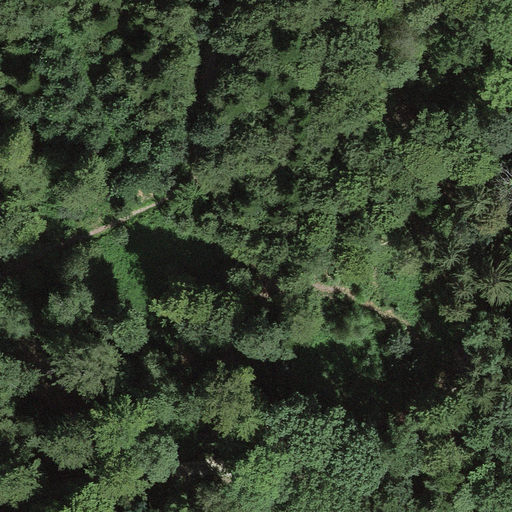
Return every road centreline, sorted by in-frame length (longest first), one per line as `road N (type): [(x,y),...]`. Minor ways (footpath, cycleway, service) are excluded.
road 1 (track): [(306,511),(291,488),(245,464),(110,473),(0,498)]
road 2 (track): [(363,0),(423,154),(511,248)]
